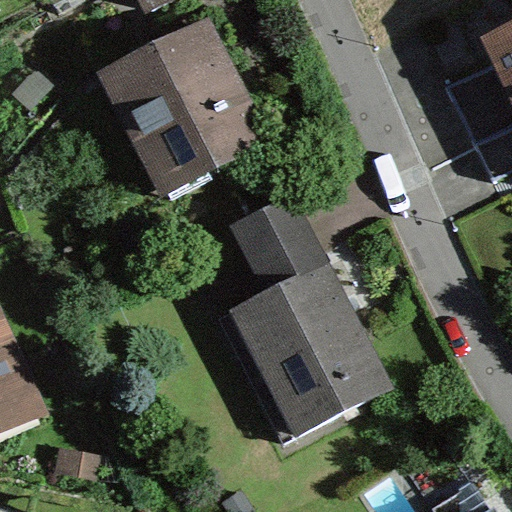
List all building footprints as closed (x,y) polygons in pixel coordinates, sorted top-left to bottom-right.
[(177,0),(147,0),(154,12),(177,0)] [(263,140),(205,28),(109,77),(163,180),(201,160),(206,170),(263,140)] [(511,85),(511,31),(491,43),(499,61),(511,85)] [(476,146),(511,127),(511,85),(499,61),(446,89),(476,146)] [(511,127),(476,146),(495,184),(511,175),(511,127)] [(239,226),(254,253),(305,226),(291,199),(239,226)] [(305,226),(254,253),(269,280),(320,253),(305,226)] [(391,389),(326,265),(234,313),(262,366),(246,374),(283,445),(391,389)] [(0,399),(26,388),(0,331),(0,399)] [(434,511),(491,511),(472,484),(434,511)]
